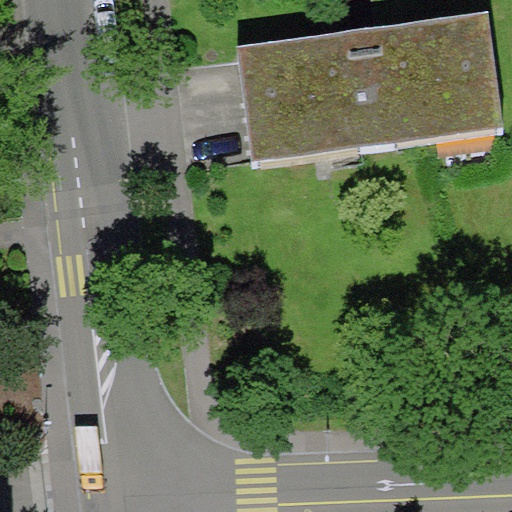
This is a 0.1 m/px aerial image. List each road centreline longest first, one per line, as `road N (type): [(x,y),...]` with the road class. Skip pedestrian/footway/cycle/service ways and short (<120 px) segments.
road 1 (residential): [(127,498),(66,0)]
road 2 (tertiary): [(511,476),(127,498)]
